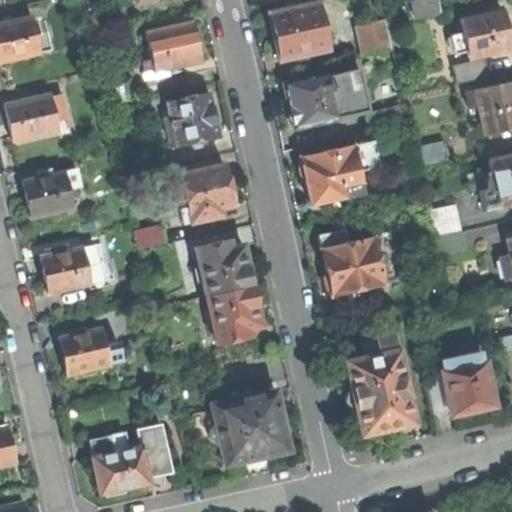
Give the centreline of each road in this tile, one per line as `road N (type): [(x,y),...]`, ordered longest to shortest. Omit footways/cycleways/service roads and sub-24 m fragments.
road 1 (residential): [(226,0),(335,485)]
road 2 (residential): [(61,511),(0,240)]
road 3 (residential): [(335,485),(511,448)]
